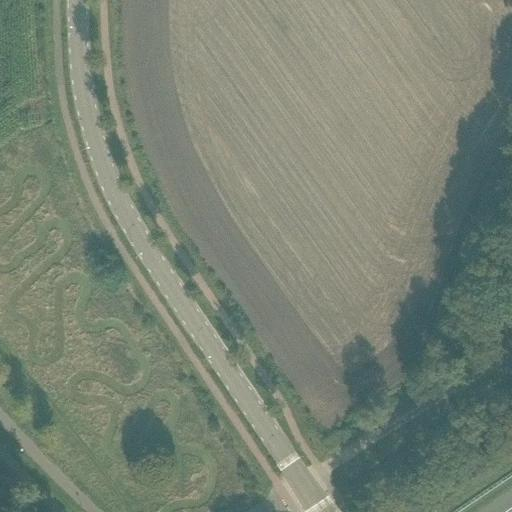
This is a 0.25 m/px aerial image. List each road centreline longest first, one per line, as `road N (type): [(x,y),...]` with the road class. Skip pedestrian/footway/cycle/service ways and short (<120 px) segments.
road 1 (tertiary): [(301,484),(128,218),(95,129),(73,0)]
road 2 (track): [(511,349),(318,472)]
